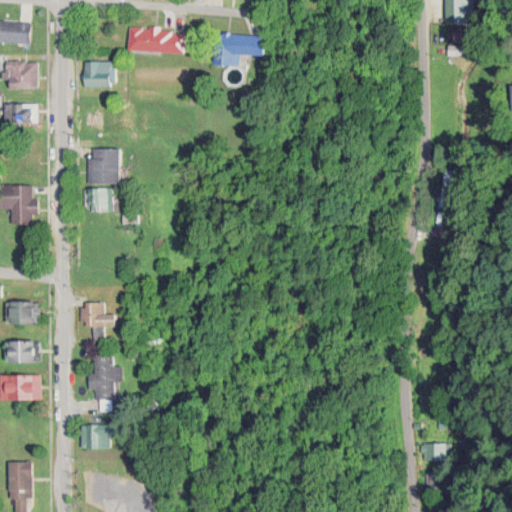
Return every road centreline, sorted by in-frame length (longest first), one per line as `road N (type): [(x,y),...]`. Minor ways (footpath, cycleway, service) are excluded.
road 1 (residential): [(55,511),(63,0)]
road 2 (residential): [(410,511),(416,0)]
